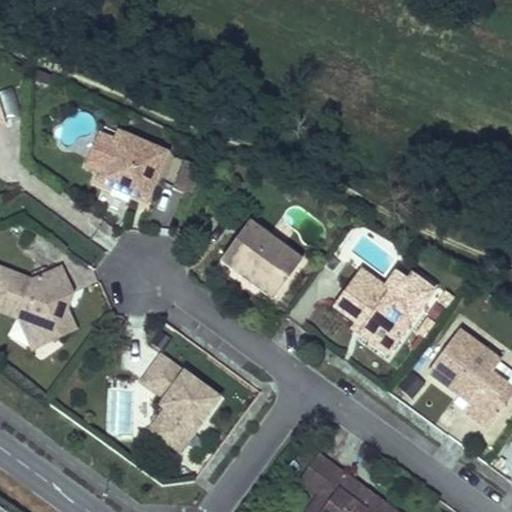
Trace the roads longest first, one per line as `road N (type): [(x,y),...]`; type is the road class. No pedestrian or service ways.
road 1 (residential): [(503,511),(348,401),(303,392)]
road 2 (residential): [(303,392),(140,266)]
road 3 (residential): [(303,392),(215,511)]
